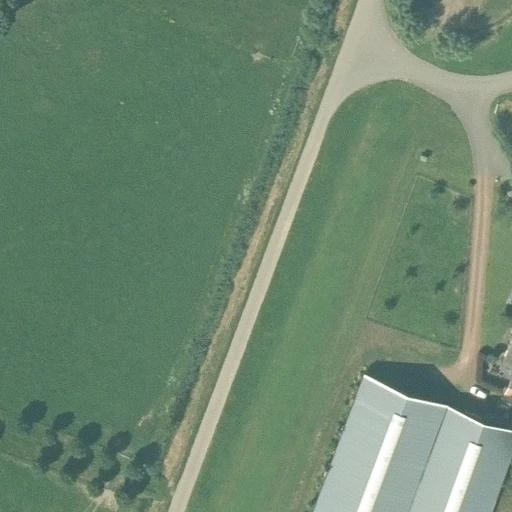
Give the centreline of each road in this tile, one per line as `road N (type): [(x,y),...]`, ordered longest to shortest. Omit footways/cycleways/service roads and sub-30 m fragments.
road 1 (unclassified): [(355,38),(174,511)]
road 2 (residential): [(355,38),(384,59),(473,94),(511,82)]
